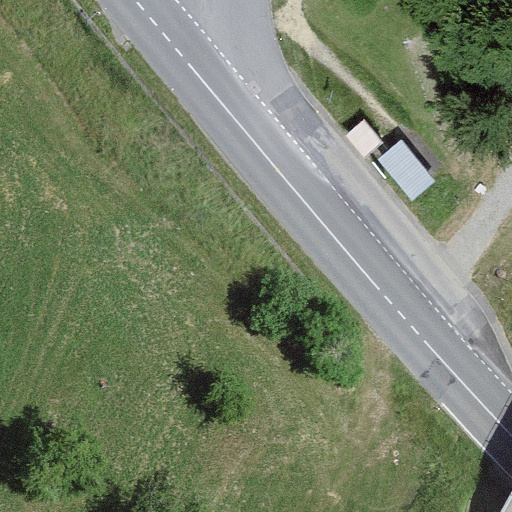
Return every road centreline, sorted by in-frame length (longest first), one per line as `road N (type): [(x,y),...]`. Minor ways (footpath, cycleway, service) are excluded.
road 1 (tertiary): [(511,434),(135,0)]
road 2 (unknown): [(403,316),(511,173)]
